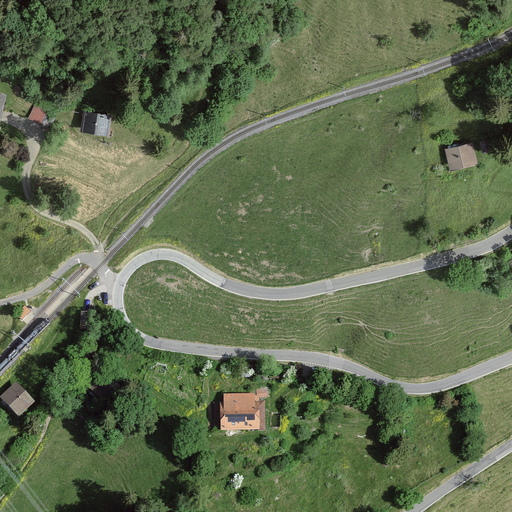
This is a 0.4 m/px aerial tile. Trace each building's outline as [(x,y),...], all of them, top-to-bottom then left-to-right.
[(0,122),(9,97),(0,93),(0,122)] [(29,117),(42,123),(48,110),(35,104),(29,117)] [(113,113),(87,108),(83,130),(109,134),(113,113)] [(487,139),(480,141),(484,153),(491,150),(487,139)] [(473,142),(444,149),(449,170),(478,163),(473,142)] [(17,317),(23,322),(31,314),(25,308),(17,317)] [(89,386),(102,399),(111,391),(98,378),(89,386)] [(35,404),(18,385),(3,398),(21,417),(35,404)] [(253,395),(225,396),(225,405),(222,405),(223,432),(259,431),(258,403),(254,404),(253,395)]
